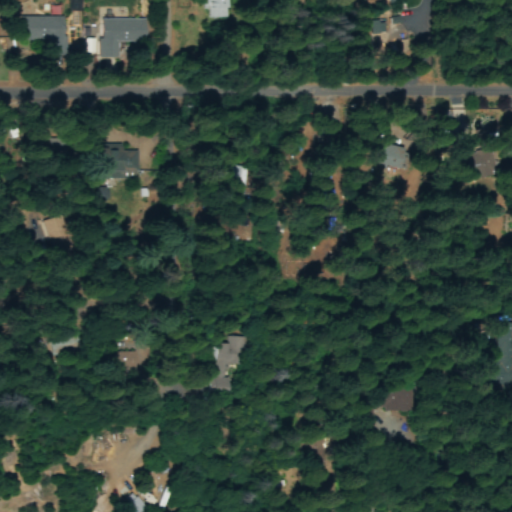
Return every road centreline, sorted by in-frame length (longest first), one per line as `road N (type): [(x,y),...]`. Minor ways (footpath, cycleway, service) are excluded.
road 1 (residential): [(511,465),(194,469),(0,491)]
road 2 (residential): [(0,84),(511,66)]
road 3 (residential): [(135,337),(133,226),(165,77),(165,0)]
road 4 (residential): [(135,264),(0,264)]
